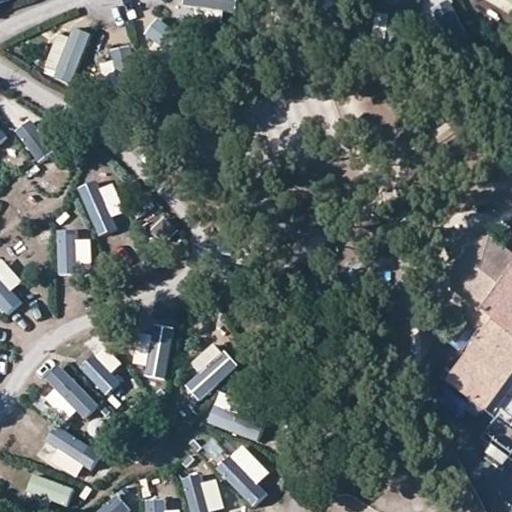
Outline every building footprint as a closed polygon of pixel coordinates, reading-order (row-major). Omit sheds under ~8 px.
[(254,0),(252,0),(189,0),(186,14),(249,26),(254,0)] [(329,0),(323,7),(343,24),(364,0),(329,0)] [(401,62),(417,1),(412,0),(390,0),(376,56),(401,62)] [(511,0),(476,0),(511,24),(511,0)] [(472,64),(459,3),(433,8),(447,70),(472,64)] [(75,13),(46,70),(69,81),(99,25),(75,13)] [(211,76),(174,24),(153,40),(190,91),(211,76)] [(114,32),(110,95),(136,97),(140,34),(114,32)] [(2,114),(55,149),(69,127),(16,92),(2,114)] [(0,155),(0,156),(15,138),(0,125),(0,155)] [(101,175),(78,195),(121,244),(144,224),(101,175)] [(69,291),(97,280),(71,220),(43,232),(69,291)] [(511,256),(485,236),(453,280),(511,325),(511,256)] [(0,259),(0,305),(14,321),(36,301),(0,259)] [(147,314),(124,334),(167,382),(190,362),(147,314)] [(101,334),(78,354),(121,402),(144,382),(101,334)] [(197,370),(184,386),(200,400),(234,360),(211,341),(191,365),(197,370)] [(511,377),(511,360),(484,341),(452,385),(488,410),(511,377)] [(59,367),(44,394),(101,425),(116,399),(59,367)] [(276,452),(292,426),(236,393),(220,419),(276,452)] [(511,428),(495,417),(484,433),(511,451),(511,428)] [(88,466),(96,437),(34,419),(25,448),(88,466)] [(259,495),(277,471),(223,433),(206,458),(259,495)] [(76,504),(84,475),(21,457),(13,486),(76,504)] [(198,511),(232,511),(210,472),(184,487),(198,511)] [(137,511),(146,502),(122,483),(98,511),(137,511)] [(0,511),(62,511),(64,510),(1,492),(0,495),(0,511)] [(150,511),(181,511),(180,495),(150,497),(150,511)]
